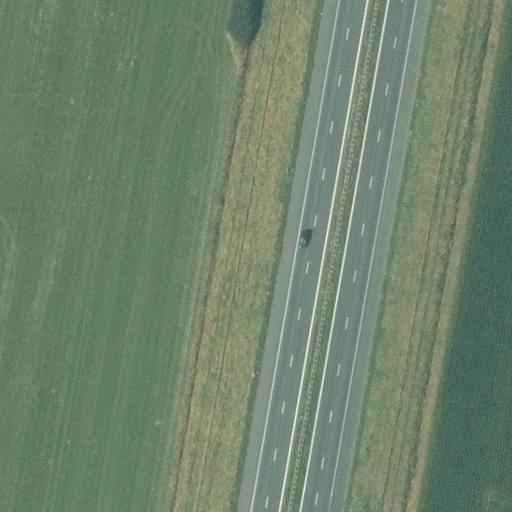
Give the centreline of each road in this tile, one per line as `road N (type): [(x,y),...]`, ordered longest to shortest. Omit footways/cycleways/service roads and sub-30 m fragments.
road 1 (motorway): [(313,511),(402,0)]
road 2 (motorway): [(344,0),(257,511)]
